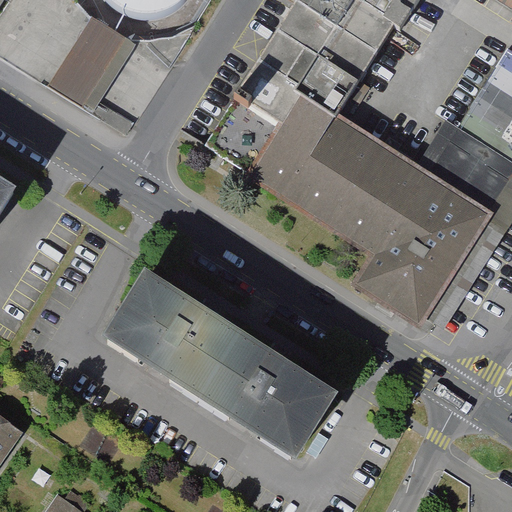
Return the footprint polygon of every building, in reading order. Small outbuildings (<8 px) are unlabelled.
[(102,0),(105,3),(119,13),(137,19),(156,19),(174,12),(187,0),(102,0)] [(295,0),(294,2),(203,147),(224,160),(232,165),(240,170),(371,253),(355,279),(380,294),(420,320),(490,210),(417,165),(339,115),(394,28),(400,31),(419,0),(295,0)] [(511,0),(497,0),(511,9),(511,0)] [(92,17),(49,85),(93,113),(136,45),(130,41),(92,17)] [(0,177),(0,226),(22,191),(0,177)] [(143,281),(105,342),(292,458),(330,397),(143,281)] [(0,417),(0,466),(23,435),(0,417)] [(89,511),(61,492),(46,511),(89,511)]
